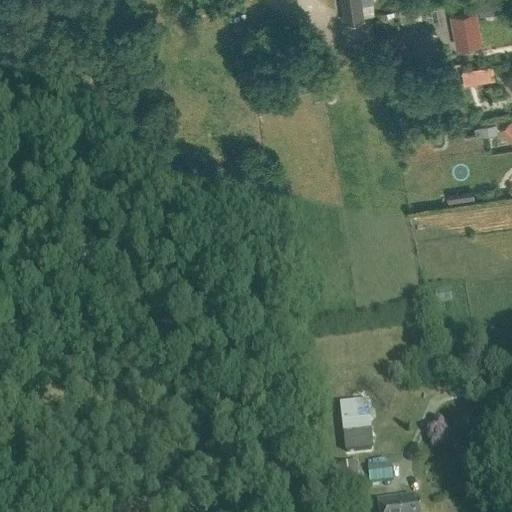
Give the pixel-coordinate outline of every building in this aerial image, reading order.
[(339,0),(343,24),(353,22),(363,20),(359,0),(339,0)] [(493,14),(500,13),(497,0),(482,0),(483,4),(485,16),(493,14)] [(456,49),(483,44),(476,10),(449,15),(456,49)] [(464,85),(494,80),(492,66),(462,70),(464,85)] [(419,110),(442,106),(440,92),(416,95),(419,110)] [(509,144),(511,142),(511,123),(511,122),(498,131),(509,144)] [(491,126),(474,129),(476,137),(493,134),(491,126)] [(341,405),(347,453),(371,450),(365,402),(341,405)] [(377,465),(378,476),(398,473),(397,463),(377,465)] [(339,492),(360,490),(357,466),(337,469),(339,492)] [(414,504),(413,497),(377,502),(378,511),(419,511),(418,504),(414,504)]
